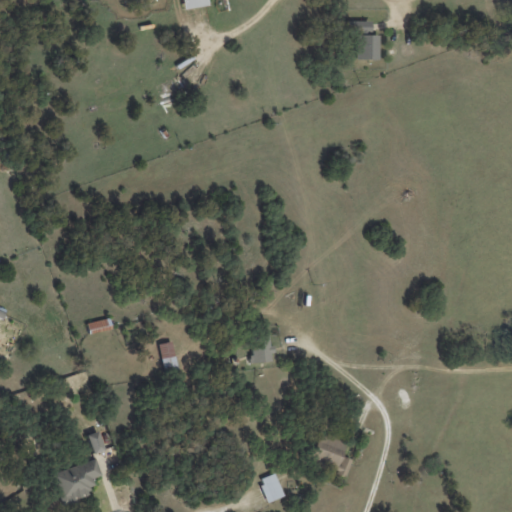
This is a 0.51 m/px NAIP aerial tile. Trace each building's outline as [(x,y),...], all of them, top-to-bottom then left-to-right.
[(180,0),(182,9),(206,5),(205,0),(180,0)] [(376,60),(377,35),(368,34),(369,21),(344,20),(344,32),(356,33),(355,59),(376,60)] [(88,333),(110,330),(108,318),(86,322),(88,333)] [(249,362),(271,361),(270,345),(267,345),(267,336),(248,336),(249,362)] [(156,344),(163,371),(176,368),(170,341),(156,344)] [(91,454),(102,450),(95,431),(84,435),(91,454)] [(344,474),(349,459),(338,456),(344,441),(316,431),(306,461),(344,474)] [(99,476),(94,459),(49,473),(59,505),(89,495),(86,488),(92,486),(90,478),(99,476)] [(257,479),(266,502),(282,496),(272,473),(257,479)]
